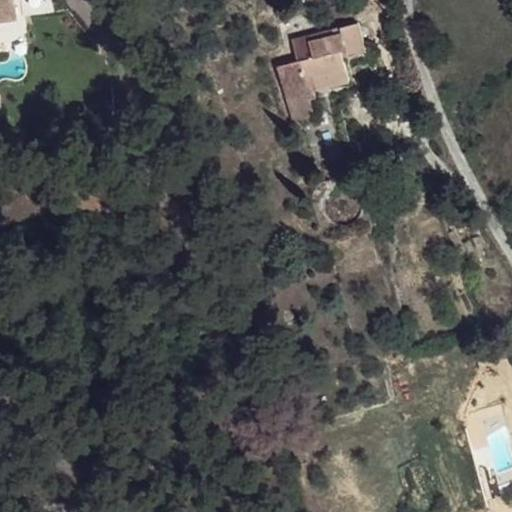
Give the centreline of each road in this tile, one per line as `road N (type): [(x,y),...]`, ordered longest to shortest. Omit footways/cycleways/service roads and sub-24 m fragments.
road 1 (unknown): [(83,0),(199,287),(235,421),(249,511)]
road 2 (residential): [(401,0),(413,76),(511,253)]
